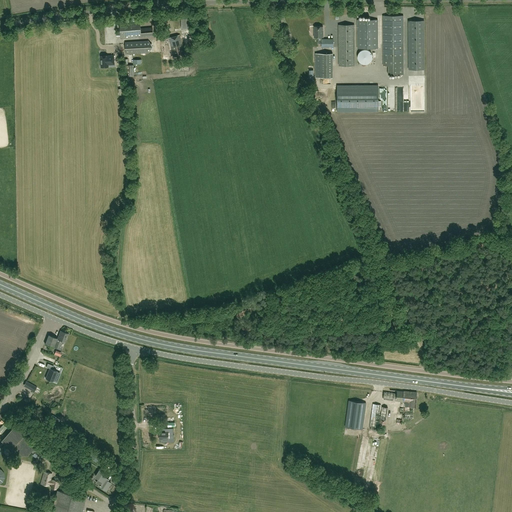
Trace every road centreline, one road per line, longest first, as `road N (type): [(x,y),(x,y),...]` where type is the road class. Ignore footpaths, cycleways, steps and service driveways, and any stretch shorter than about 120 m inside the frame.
road 1 (unclassified): [(0,273),(162,334),(511,381)]
road 2 (primary): [(0,284),(150,341),(481,388)]
road 3 (unclassified): [(511,403),(130,346)]
road 4 (unclassified): [(0,26),(168,3),(328,0)]
road 5 (unclassified): [(113,511),(134,455),(130,346)]
road 6 (unclassified): [(130,346),(0,295)]
